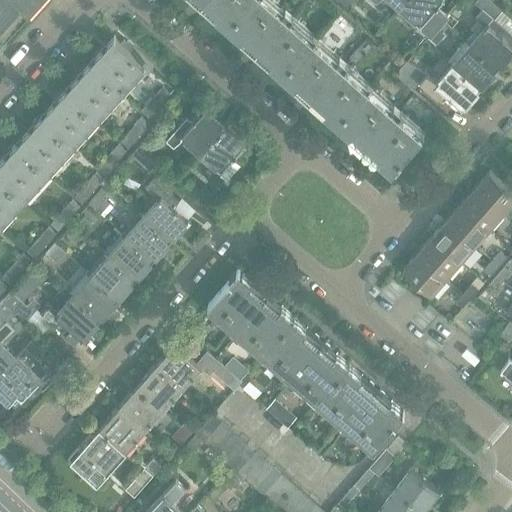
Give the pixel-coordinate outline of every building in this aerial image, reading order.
[(0,0),(0,30),(18,11),(26,18),(42,0),(0,0)] [(199,0),(229,26),(251,0),(199,0)] [(285,75),(319,35),(278,0),(251,0),(229,26),(285,75)] [(429,36),(438,25),(449,12),(439,3),(442,0),(405,0),(401,6),(420,23),(417,26),(429,36)] [(467,39),(498,66),(511,50),(511,33),(494,18),(502,9),(491,0),(476,0),(475,2),(482,8),(476,15),(479,18),(471,27),(474,30),(467,39)] [(438,25),(429,36),(436,42),(445,31),(438,25)] [(88,64),(124,97),(154,63),(127,40),(123,44),(114,35),(88,64)] [(337,121),(372,82),(319,35),(285,75),(337,121)] [(481,86),(498,66),(467,39),(466,39),(471,43),(454,62),(481,86)] [(463,106),(481,86),(454,62),(439,79),(427,71),(404,58),(398,66),(400,76),(413,88),(420,79),(445,101),(450,94),(463,106)] [(100,123),(124,97),(88,64),(64,91),(100,123)] [(426,131),(424,129),(372,82),(337,121),(392,170),(426,131)] [(171,92),(171,91),(163,85),(142,109),(150,116),(171,92)] [(76,150),(100,123),(64,91),(40,117),(76,150)] [(202,151),(226,124),(206,106),(194,120),(188,114),(167,137),(175,145),(185,136),(202,151)] [(147,127),(147,119),(142,115),(134,123),(135,124),(122,140),(130,147),(147,127)] [(52,176),(76,150),(40,117),(15,145),(52,176)] [(235,156),(246,143),(226,124),(202,151),(219,166),(211,177),(219,184),(240,161),(235,156)] [(149,151),(163,136),(154,128),(140,144),(149,151)] [(98,167),(106,174),(127,150),(119,143),(98,167)] [(149,151),(140,144),(132,153),(148,167),(156,157),(149,151)] [(0,179),(27,203),(52,176),(15,145),(0,160),(0,179)] [(476,186),(505,211),(511,202),(511,187),(491,169),(476,186)] [(76,196),(83,202),(104,177),(97,172),(76,196)] [(143,215),(170,239),(188,219),(175,207),(180,201),(153,177),(145,186),(158,199),(143,215)] [(0,229),(2,231),(27,203),(0,179),(0,229)] [(191,182),(183,190),(199,204),(206,195),(191,182)] [(491,227),(505,211),(476,186),(462,202),(491,227)] [(89,203),(100,213),(109,203),(102,197),(106,192),(101,188),(89,203)] [(52,223),(59,229),(80,205),(73,199),(52,223)] [(477,242),(491,227),(462,202),(448,217),(477,242)] [(152,259),(170,239),(143,215),(126,235),(152,259)] [(75,225),(83,233),(92,223),(83,216),(75,225)] [(462,259),(477,242),(448,217),(434,234),(462,259)] [(74,243),(83,233),(75,225),(66,235),(74,243)] [(28,250),(34,255),(35,257),(56,232),(49,226),(28,250)] [(448,276),(462,259),(434,234),(419,250),(448,276)] [(135,278),(152,259),(126,235),(108,254),(135,278)] [(57,262),(66,252),(57,245),(56,247),(52,243),(45,252),(57,262)] [(433,292),(448,276),(419,250),(404,267),(433,292)] [(494,258),(501,263),(506,257),(500,251),(494,258)] [(3,276),(10,283),(31,259),(24,252),(3,276)] [(118,297),(135,278),(108,254),(91,274),(118,297)] [(490,275),(501,263),(494,258),(484,269),(490,275)] [(498,273),(504,279),(511,271),(505,265),(498,273)] [(261,354),(295,316),(239,268),(208,303),(232,324),(229,327),(239,335),(241,332),(261,349),(259,352),(261,354)] [(502,281),(504,279),(498,273),(488,284),(494,290),(498,286),(505,292),(509,287),(502,281)] [(100,317),(118,297),(91,274),(73,294),(100,317)] [(471,296),(478,288),(472,283),(465,291),(471,296)] [(33,298),(27,305),(11,291),(3,299),(12,307),(16,311),(26,320),(40,304),(33,298)] [(462,307),(471,296),(465,291),(456,301),(462,307)] [(82,337),(100,317),(73,294),(58,310),(47,302),(39,311),(63,332),(69,326),(74,330),(82,337)] [(16,311),(12,307),(3,299),(0,302),(0,372),(15,356),(0,342),(13,328),(6,321),(16,311)] [(316,402),(350,363),(295,316),(261,354),(264,357),(267,354),(287,372),(284,375),(293,383),(296,380),(316,397),(314,400),(316,402)] [(499,335),(508,342),(511,336),(511,323),(509,321),(499,335)] [(82,337),(74,330),(67,338),(75,345),(82,337)] [(241,379),(232,371),(208,350),(197,361),(175,341),(155,364),(182,388),(200,368),(208,375),(213,370),(235,389),(240,383),(243,380),(241,379)] [(0,391),(14,405),(36,382),(43,389),(54,377),(40,363),(41,362),(25,347),(16,356),(15,356),(0,372),(0,391)] [(511,354),(500,369),(511,378),(511,354)] [(352,427),(375,447),(406,411),(350,363),(316,402),(319,405),(322,402),(342,419),(339,422),(349,431),(352,427)] [(164,409),(182,388),(155,364),(137,385),(164,409)] [(232,371),(241,379),(246,374),(237,366),(232,371)] [(243,380),(240,383),(244,387),(251,378),(246,374),(241,379),(243,380)] [(145,430),(164,409),(137,385),(118,406),(145,430)] [(268,408),(290,427),(299,416),(277,398),(268,408)] [(127,451),(145,430),(118,406),(100,426),(127,451)] [(204,441),(221,421),(213,414),(195,434),(204,441)] [(182,425),(191,433),(195,428),(186,420),(182,425)] [(213,448),(230,429),(221,421),(204,441),(213,448)] [(181,444),(191,433),(182,425),(172,437),(181,444)] [(98,483),(127,451),(100,426),(71,459),(98,483)] [(221,456),(238,436),(230,429),(213,448),(221,456)] [(194,452),(204,441),(195,434),(194,436),(186,445),(194,452)] [(230,464),(247,444),(238,436),(221,456),(230,464)] [(238,471),(256,451),(247,444),(230,464),(238,471)] [(375,471),(375,472),(379,476),(396,456),(386,447),(370,466),(375,471)] [(0,451),(0,461),(7,468),(12,463),(0,451)] [(247,479),(264,459),(256,451),(238,471),(247,479)] [(145,467),(153,475),(162,466),(153,458),(145,467)] [(256,486),(273,467),(264,459),(247,479),(256,486)] [(360,489),(375,472),(375,471),(370,466),(354,484),(360,489)] [(134,496),(153,475),(145,467),(126,488),(134,496)] [(265,494),(282,475),(273,467),(256,486),(265,494)] [(398,488),(427,509),(442,490),(413,468),(398,488)] [(274,502),(291,482),(282,475),(265,494),(274,502)] [(182,511),(171,501),(184,488),(176,480),(145,511),(182,511)] [(283,509),(299,490),(291,482),(274,502),(283,509)] [(344,507),(360,489),(354,484),(338,503),(344,507)] [(390,511),(424,511),(427,509),(398,488),(383,507),(390,511)] [(285,511),(295,511),(308,497),(299,490),(283,509),(285,511)] [(310,511),(316,505),(308,497),(295,511),(310,511)] [(339,511),(344,507),(338,503),(329,511),(339,511)]
